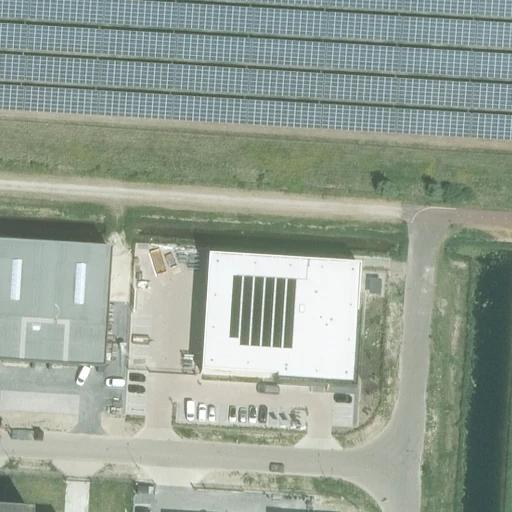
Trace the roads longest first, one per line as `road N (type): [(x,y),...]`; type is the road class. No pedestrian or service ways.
road 1 (unclassified): [(403,469),(0,444)]
road 2 (unclassified): [(416,264),(403,469)]
